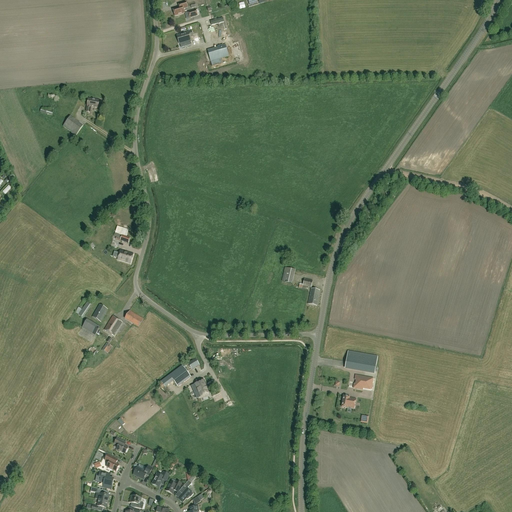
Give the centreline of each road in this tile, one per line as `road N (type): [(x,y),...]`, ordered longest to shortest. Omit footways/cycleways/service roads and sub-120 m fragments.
road 1 (unclassified): [(153,0),(156,50),(134,135),(149,215),(135,284),(200,334),(319,334)]
road 2 (tertiary): [(319,334),(345,228),(495,0)]
road 3 (tertiary): [(301,511),(304,421),(319,334)]
road 4 (track): [(384,170),(467,188),(511,210)]
